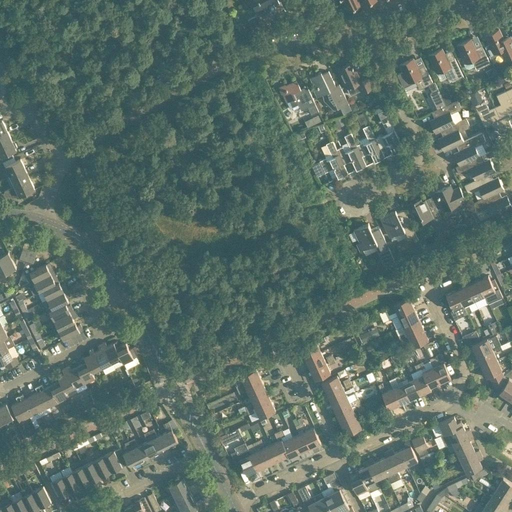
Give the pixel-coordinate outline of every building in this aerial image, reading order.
[(280,1),(279,1),(278,0),(251,0),(257,12),(255,14),(256,15),(248,19),(254,31),(267,24),(266,22),(269,20),(274,18),(286,11),(280,1)] [(357,0),(341,0),(343,3),(345,1),(349,10),(360,4),(357,0)] [(485,46),(485,47),(490,58),(491,58),(494,56),(494,54),(501,51),(505,60),(511,56),(511,39),(511,38),(510,35),(504,38),(499,29),(485,35),(490,45),(486,47),(485,46)] [(470,38),(457,45),(461,54),(466,63),(464,64),(466,67),(470,69),(475,66),(477,69),(490,63),(487,57),(483,48),(476,51),(470,38)] [(459,66),(454,57),(448,60),(442,48),(428,54),(437,73),(441,81),(448,78),(449,81),(456,78),(456,80),(464,76),(459,66)] [(0,71),(11,66),(3,49),(0,50),(0,71)] [(398,74),(397,74),(407,95),(408,95),(403,85),(415,80),(420,88),(433,82),(426,67),(419,70),(413,58),(400,64),(403,71),(398,74)] [(374,87),(369,76),(361,80),(352,61),(338,68),(343,77),(348,88),(351,94),(361,90),(362,93),(367,90),(374,87)] [(312,87),(316,96),(317,97),(329,91),(338,108),(340,107),(343,113),(351,110),(348,103),(344,93),(339,84),(336,86),(329,70),(322,74),(321,72),(310,77),(314,86),(312,87)] [(319,111),(313,97),(308,88),(302,91),(297,80),(286,85),(285,84),(279,87),(282,93),(283,93),(290,108),(294,109),(300,106),(301,110),(308,107),(312,114),(319,111)] [(446,105),(438,90),(432,92),(430,94),(437,109),(446,105)] [(511,113),(511,102),(506,90),(496,94),(500,103),(495,106),(505,129),(511,126),(508,119),(507,119),(506,117),(511,113)] [(477,91),(470,94),(474,105),(482,101),(477,91)] [(462,119),(458,110),(460,109),(461,106),(458,99),(446,105),(437,109),(432,111),(435,117),(429,120),(436,132),(441,130),(440,130),(455,123),(455,122),(462,119)] [(505,129),(495,106),(489,109),(485,100),(482,101),(474,105),(485,127),(495,122),(497,124),(496,125),(499,132),(505,129)] [(384,109),(382,103),(375,106),(378,112),(384,109)] [(403,149),(388,116),(381,119),(387,133),(382,136),(381,134),(375,136),(375,137),(380,148),(381,148),(389,144),(393,153),(402,149),(402,150),(403,149)] [(464,141),(464,140),(459,131),(468,127),(469,124),(466,117),(462,119),(455,122),(455,123),(440,130),(441,130),(443,135),(438,138),(444,151),(456,145),(456,144),(464,141)] [(385,157),(381,148),(380,148),(375,137),(375,136),(369,124),(363,127),(367,136),(359,140),(360,143),(357,144),(362,156),(371,152),(375,161),(383,157),(383,158),(385,157)] [(0,144),(12,139),(7,129),(0,132),(0,144)] [(303,130),(297,133),(300,139),(305,136),(303,130)] [(366,165),(362,156),(357,144),(351,132),(344,135),(347,142),(342,144),(343,146),(337,149),(336,149),(344,164),(352,160),(357,169),(365,165),(365,166),(366,165)] [(480,155),(475,146),(484,142),(485,139),(482,132),(473,136),(464,140),(464,141),(456,144),(456,145),(459,150),(454,152),(459,165),(460,165),(480,155)] [(15,142),(13,142),(12,139),(0,144),(0,162),(3,161),(13,156),(11,152),(16,149),(16,148),(17,146),(15,142)] [(348,173),(344,164),(336,149),(337,149),(333,140),(326,143),(332,157),(327,159),(326,157),(319,161),(325,172),(329,170),(333,179),(346,173),(347,173),(348,173)] [(490,173),(495,171),(489,158),(484,160),(481,154),(480,155),(460,165),(459,165),(456,166),(459,173),(462,174),(471,170),(475,179),(475,180),(490,173)] [(25,168),(21,158),(15,160),(13,156),(3,161),(5,165),(10,175),(25,168)] [(30,178),(25,168),(10,175),(15,185),(30,178)] [(504,189),(499,179),(498,176),(493,178),(490,173),(475,180),(475,179),(464,184),(467,191),(471,192),(479,188),(484,197),(484,198),(499,191),(504,189)] [(35,188),(30,178),(15,185),(5,190),(4,195),(18,196),(20,195),(35,188)] [(453,190),(451,186),(450,184),(435,191),(439,201),(444,210),(463,201),(465,207),(469,205),(466,199),(459,186),(453,190)] [(511,206),(508,197),(506,194),(501,196),(499,191),(484,198),(484,197),(473,203),(476,209),(479,211),(488,206),(492,216),(511,206)] [(449,234),(440,214),(437,208),(433,199),(426,202),(425,199),(422,201),(421,198),(407,204),(415,220),(421,217),(423,221),(431,217),(441,237),(449,234)] [(419,240),(408,218),(404,209),(397,213),(395,209),(390,212),(380,217),(385,226),(390,236),(404,230),(409,239),(413,237),(415,242),(419,240)] [(368,222),(354,229),(354,231),(358,238),(359,242),(357,243),(360,250),(375,243),(385,264),(384,264),(384,265),(395,260),(379,227),(372,231),(368,222)] [(26,261),(30,250),(23,247),(19,259),(26,261)] [(3,249),(0,250),(0,258),(6,271),(16,266),(12,258),(8,251),(5,253),(3,249)] [(26,261),(33,263),(37,252),(30,250),(26,261)] [(46,263),(25,274),(30,284),(54,271),(51,265),(48,267),(46,263)] [(30,284),(29,284),(34,294),(43,289),(56,283),(56,282),(54,279),(57,278),(54,271),(30,284)] [(494,278),(491,280),(488,274),(478,279),(485,295),(486,297),(488,303),(503,296),(494,278)] [(485,295),(478,279),(467,284),(474,299),(485,295)] [(61,285),(59,281),(56,282),(56,283),(43,289),(48,299),(67,289),(64,283),(61,285)] [(474,299),(467,284),(457,289),(464,304),(474,299)] [(70,295),(67,289),(48,299),(52,308),(49,310),(65,302),(66,302),(69,301),(67,297),(70,295)] [(457,289),(446,294),(453,309),(451,311),(455,319),(468,313),(468,312),(465,307),(464,304),(457,289)] [(409,297),(394,304),(399,314),(414,307),(409,297)] [(23,311),(27,308),(23,299),(18,301),(23,311)] [(54,320),(73,310),(70,304),(67,306),(66,302),(65,302),(49,310),(54,320)] [(17,306),(13,308),(18,318),(22,316),(17,306)] [(419,318),(414,307),(399,314),(403,325),(419,318)] [(77,316),(73,310),(54,320),(59,329),(75,321),(73,318),(77,316)] [(423,328),(419,318),(403,325),(408,335),(423,328)] [(77,325),(75,321),(59,329),(64,339),(83,330),(80,323),(77,325)] [(489,324),(494,333),(501,330),(497,321),(489,324)] [(428,339),(423,328),(408,335),(413,346),(428,339)] [(476,330),(463,337),(466,344),(480,338),(476,330)] [(369,331),(359,336),(362,342),(372,338),(369,331)] [(0,351),(8,347),(9,347),(15,344),(11,334),(8,336),(8,335),(0,339),(0,351)] [(489,337),(472,345),(477,356),(492,348),(494,347),(500,345),(496,335),(490,338),(489,337)] [(63,339),(50,347),(54,354),(67,347),(63,339)] [(117,340),(114,342),(121,357),(123,362),(137,355),(132,347),(129,348),(126,341),(119,344),(117,340)] [(321,351),(320,349),(316,340),(300,347),(305,358),(321,351)] [(121,357),(114,342),(107,345),(105,341),(102,343),(112,362),(121,357)] [(112,362),(102,343),(98,344),(100,348),(95,351),(94,351),(102,367),(112,362)] [(19,361),(16,356),(13,357),(8,348),(9,347),(8,347),(0,351),(0,363),(5,361),(8,367),(19,361)] [(94,351),(95,351),(93,347),(89,349),(91,353),(85,356),(92,372),(93,372),(102,367),(94,351)] [(482,366),(497,359),(492,348),(477,356),(482,366)] [(326,361),(321,351),(305,358),(310,368),(326,361)] [(92,372),(85,356),(81,358),(83,362),(77,366),(85,381),(95,376),(93,372),(92,372)] [(502,370),(497,359),(482,366),(487,377),(489,376),(493,385),(503,376),(501,370),(502,370)] [(330,372),(326,361),(310,368),(315,379),(330,372)] [(444,361),(435,365),(433,366),(440,382),(451,377),(444,361)] [(85,381),(77,366),(71,369),(69,365),(66,366),(76,386),(85,381)] [(76,386),(66,366),(62,368),(64,372),(58,375),(68,395),(77,391),(75,386),(76,386)] [(440,382),(433,366),(422,371),(423,374),(424,373),(430,387),(430,386),(440,382)] [(261,378),(256,368),(241,375),(246,385),(261,378)] [(424,373),(423,374),(413,378),(420,393),(431,388),(430,386),(430,387),(424,373)] [(337,374),(331,377),(322,381),(327,392),(342,385),(337,374)] [(68,395),(58,375),(54,377),(57,381),(51,384),(58,400),(68,395)] [(509,398),(511,393),(511,380),(509,378),(508,379),(503,376),(493,385),(501,390),(499,392),(509,398)] [(266,389),(261,378),(246,385),(250,396),(266,389)] [(420,393),(413,378),(403,383),(410,398),(420,393)] [(58,400),(51,384),(44,387),(42,383),(39,385),(49,405),(58,400)] [(410,398),(403,383),(393,388),(400,403),(410,398)] [(49,405),(39,385),(35,386),(37,391),(31,394),(39,410),(49,405)] [(347,395),(342,385),(327,392),(332,402),(347,395)] [(118,387),(113,389),(116,395),(120,393),(121,393),(118,387)] [(400,403),(393,388),(382,393),(389,408),(400,403)] [(271,399),(266,389),(250,396),(255,406),(271,399)] [(39,410),(31,394),(25,397),(23,392),(19,394),(29,415),(39,410)] [(378,393),(372,396),(375,403),(381,400),(378,393)] [(29,415),(19,394),(16,396),(18,401),(12,404),(19,420),(29,415)] [(336,413),(352,406),(347,395),(332,402),(336,413)] [(276,410),(271,399),(255,406),(260,417),(276,410)] [(6,402),(3,404),(1,401),(0,401),(0,414),(4,422),(14,417),(6,402)] [(357,416),(352,406),(336,413),(341,423),(357,416)] [(150,408),(132,417),(137,428),(155,419),(150,408)] [(457,421),(454,415),(431,426),(437,437),(441,434),(463,424),(461,420),(457,421)] [(361,427),(357,418),(357,416),(341,423),(346,434),(361,427)] [(168,420),(163,423),(167,430),(162,433),(170,447),(179,442),(168,420)] [(471,432),(469,428),(466,430),(463,424),(441,434),(446,445),(452,441),(471,432)] [(321,442),(314,426),(303,431),(310,447),(321,442)] [(238,427),(225,433),(229,441),(241,435),(242,435),(238,427)] [(170,447),(162,433),(157,435),(154,428),(149,430),(160,452),(170,447)] [(160,452),(149,430),(144,432),(148,440),(143,442),(150,457),(160,452)] [(310,447),(303,431),(299,433),(293,436),(300,451),(310,447)] [(470,439),(474,437),(471,432),(452,441),(457,452),(472,445),(470,439)] [(428,446),(427,443),(422,434),(417,436),(423,449),(428,446)] [(300,451),(293,436),(283,441),(282,441),(288,454),(289,456),(300,451)] [(423,449),(417,436),(412,439),(417,451),(423,449)] [(138,445),(134,437),(129,440),(140,461),(150,457),(143,442),(138,445)] [(282,441),(283,441),(282,438),(271,443),(278,459),(288,454),(282,441)] [(140,461),(129,440),(125,442),(128,450),(123,452),(128,462),(130,466),(140,461)] [(418,459),(413,449),(409,440),(404,442),(406,446),(400,449),(407,464),(418,459)] [(278,459),(271,443),(261,448),(268,464),(278,459)] [(481,453),(479,449),(475,451),(472,445),(457,452),(462,462),(481,453)] [(122,465),(128,462),(123,452),(121,447),(115,450),(114,450),(104,455),(112,471),(123,466),(122,465)] [(268,464),(261,448),(250,453),(257,468),(268,464)] [(407,464),(400,449),(394,452),(392,448),(388,450),(397,469),(407,464)] [(248,449),(237,454),(247,473),(257,468),(250,453),(248,449)] [(397,469),(388,450),(384,452),(385,456),(379,459),(390,482),(401,477),(397,469)] [(479,459),(483,457),(481,453),(462,462),(467,473),(482,465),(479,459)] [(112,471),(104,455),(93,460),(102,476),(112,471)] [(430,465),(428,461),(432,459),(431,456),(427,458),(426,458),(421,460),(425,467),(430,465)] [(386,474),(379,459),(373,461),(372,457),(367,459),(376,479),(386,474)] [(380,487),(376,479),(367,459),(363,461),(365,465),(359,468),(366,484),(366,483),(370,492),(380,487)] [(102,476),(93,460),(83,465),(91,481),(102,476)] [(91,481),(83,465),(73,470),(81,486),(91,481)] [(430,465),(425,467),(428,474),(433,471),(430,465)] [(356,474),(350,477),(360,498),(371,493),(370,492),(366,483),(366,484),(359,468),(354,470),(356,474)] [(487,473),(485,468),(478,471),(480,476),(487,473)] [(81,486),(73,470),(63,475),(71,491),(81,486)] [(329,505),(344,497),(340,488),(343,487),(338,477),(337,477),(334,471),(333,472),(323,477),(326,483),(330,481),(335,490),(324,496),(329,505)] [(474,479),(480,476),(478,471),(471,474),(474,479)] [(71,491),(63,475),(52,480),(60,497),(71,491)] [(166,485),(169,490),(172,489),(174,493),(188,486),(183,477),(166,485)] [(511,482),(503,477),(497,486),(511,496),(511,493),(511,482)] [(436,479),(431,481),(434,488),(439,485),(436,479)] [(461,479),(454,482),(456,487),(463,484),(461,479)] [(456,487),(454,482),(447,485),(449,490),(456,487)] [(41,506),(33,490),(30,485),(20,490),(23,495),(31,511),(41,506)] [(51,501),(43,485),(33,490),(41,506),(51,501)] [(308,504),(312,511),(315,511),(329,505),(324,496),(313,501),(305,485),(297,488),(306,505),(308,504)] [(425,494),(429,488),(425,485),(421,491),(425,494)] [(193,496),(188,486),(174,493),(176,499),(173,500),(176,504),(193,496)] [(507,501),(511,496),(497,486),(490,496),(508,507),(511,503),(507,501)] [(421,500),(425,494),(421,491),(417,497),(421,500)] [(153,492),(147,495),(152,503),(157,501),(153,492)] [(437,502),(442,496),(437,493),(433,499),(437,502)] [(29,511),(31,511),(23,495),(12,500),(18,511),(29,511)] [(152,511),(151,508),(149,505),(145,496),(135,501),(136,502),(125,508),(130,511),(152,511)] [(185,511),(198,506),(193,496),(176,504),(178,510),(181,508),(183,511),(185,511)] [(508,507),(490,496),(484,506),(494,511),(499,511),(502,509),(505,511),(508,507)] [(349,507),(344,497),(329,505),(331,511),(339,511),(345,509),(346,511),(354,511),(351,505),(349,507)] [(279,508),(277,504),(274,499),(269,501),(272,506),(274,510),(279,508)] [(433,508),(437,502),(433,499),(429,505),(433,508)] [(18,511),(12,500),(2,505),(5,511),(18,511)] [(157,501),(152,503),(156,511),(161,509),(157,501)] [(407,501),(400,505),(403,510),(410,506),(407,501)]
